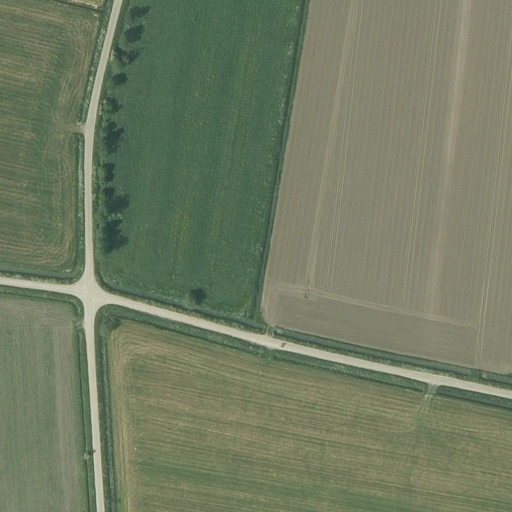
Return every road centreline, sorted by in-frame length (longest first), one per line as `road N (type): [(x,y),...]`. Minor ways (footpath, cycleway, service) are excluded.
road 1 (unclassified): [(511,395),(90,294)]
road 2 (unclassified): [(90,294),(89,121),(118,0)]
road 3 (unclassified): [(100,511),(90,294)]
